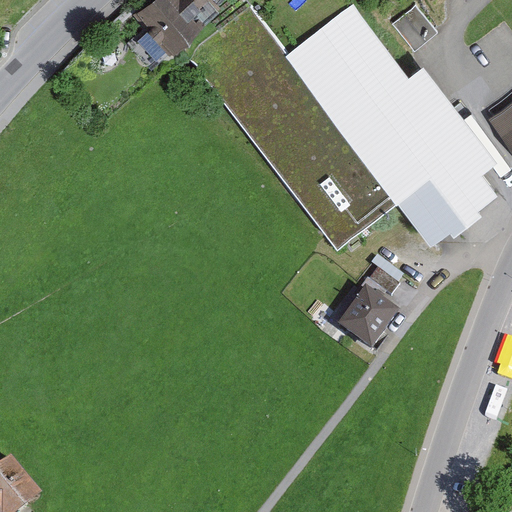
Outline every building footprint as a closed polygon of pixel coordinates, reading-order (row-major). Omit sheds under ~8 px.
[(215,11),(206,0),(145,0),(136,8),(172,48),(215,11)] [(505,194),(355,6),(294,55),(409,198),(445,243),(505,194)] [(294,55),(288,47),(257,8),(195,57),(347,247),(409,198),(294,55)] [(511,104),(497,116),(511,136),(511,104)] [(372,356),(407,314),(372,285),(337,327),(372,356)] [(9,459),(0,467),(0,511),(46,511),(55,506),(9,459)]
